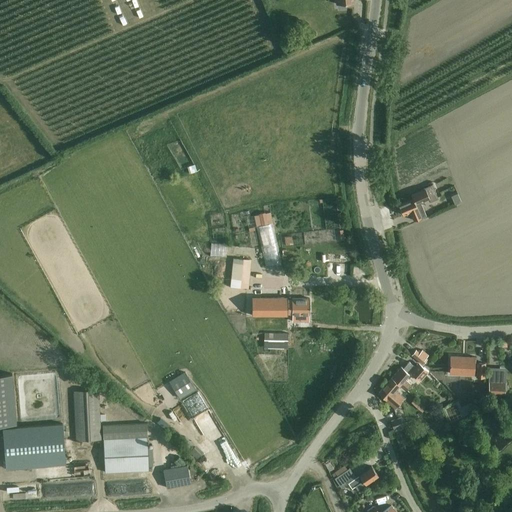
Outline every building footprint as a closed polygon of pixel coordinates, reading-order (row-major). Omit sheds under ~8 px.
[(429,198),(430,202),(438,198),(432,184),(423,188),(423,190),(412,195),(413,198),(398,205),(403,215),(410,212),(413,220),(426,215),(420,202),(429,198)] [(259,214),(254,216),(257,226),(273,223),(270,212),(265,213),(265,212),(259,214)] [(283,247),(282,234),(273,235),(274,248),(283,247)] [(292,236),(284,236),(285,244),(293,243),(292,236)] [(233,258),(231,286),(247,288),(250,259),(233,258)] [(287,297),(252,297),(252,315),(287,315),(287,313),(292,313),(292,314),(292,321),(309,321),(309,314),(309,298),(292,298),(292,299),(287,299),(287,297)] [(273,329),(296,330),(296,323),(273,322),(273,329)] [(420,352),(419,353),(415,349),(411,354),(423,364),(427,359),(426,358),(427,357),(420,352)] [(474,374),(475,357),(450,356),(449,373),(474,374)] [(399,384),(400,384),(406,389),(409,385),(403,380),(410,372),(420,380),(428,371),(423,367),(422,369),(417,364),(415,367),(409,362),(403,368),(401,367),(392,378),(399,384)] [(485,363),(477,363),(476,377),(484,377),(485,363)] [(185,371),(169,381),(180,398),(196,388),(185,371)] [(0,424),(16,423),(12,374),(0,374),(0,424)] [(393,392),(399,384),(392,378),(378,392),(386,399),(395,407),(401,400),(393,392)] [(489,382),(488,394),(504,395),(505,382),(489,382)] [(203,384),(190,393),(211,426),(225,417),(203,384)] [(74,390),(76,440),(101,439),(98,389),(74,390)] [(169,409),(175,403),(167,396),(162,401),(169,409)] [(440,409),(433,414),(436,420),(444,416),(440,409)] [(157,422),(189,450),(194,444),(185,435),(183,437),(180,433),(179,434),(160,418),(157,422)] [(400,418),(391,420),(393,429),(402,426),(400,418)] [(6,468),(66,463),(62,423),(2,428),(6,468)] [(147,437),(147,427),(147,423),(102,425),(103,439),(105,472),(149,470),(149,466),(148,452),(147,437)] [(254,462),(243,443),(235,448),(246,467),(254,462)] [(189,451),(196,458),(203,451),(196,444),(189,451)] [(96,470),(97,456),(80,456),(80,469),(96,470)] [(166,488),(191,483),(187,465),(163,469),(166,488)] [(335,477),(334,478),(341,488),(348,483),(352,487),(355,485),(358,489),(365,484),(378,475),(371,466),(356,477),(349,468),(346,470),(337,476),(335,477)]
